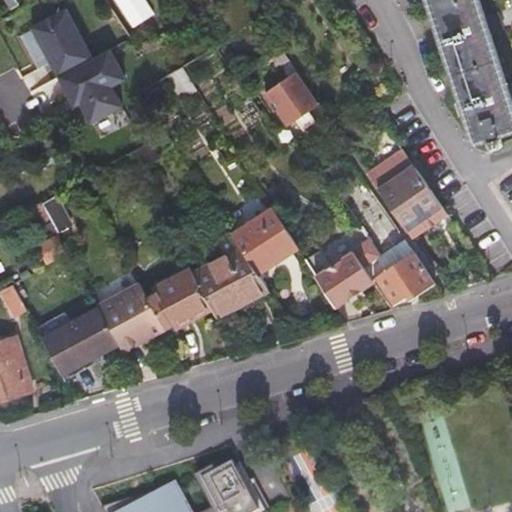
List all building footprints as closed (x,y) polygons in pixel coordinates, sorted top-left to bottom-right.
[(20,6),(15,0),(2,0),(11,12),(20,6)] [(511,109),(478,0),(430,0),(463,108),(475,147),(488,143),(492,154),(502,151),(498,140),(511,135),(511,109)] [(146,62),(129,36),(116,44),(134,73),(148,65),(146,62)] [(82,45),(64,55),(70,65),(88,54),(82,45)] [(132,84),(110,50),(78,69),(88,87),(96,82),(106,99),(132,84)] [(290,63),(282,52),(267,63),(275,72),(290,63)] [(159,82),(171,75),(182,68),(174,55),(151,69),(159,82)] [(198,91),(183,68),(182,68),(171,75),(187,99),(198,91)] [(270,102),(301,81),(296,74),(265,95),(270,102)] [(270,102),(287,127),(296,121),(303,132),(316,123),(309,113),(318,107),(301,81),(270,102)] [(129,156),(137,172),(158,160),(150,145),(129,156)] [(379,190),(408,232),(413,240),(433,227),(427,218),(442,208),(414,166),(403,150),(368,174),(379,190)] [(55,197),(41,204),(44,210),(48,218),(56,233),(71,225),(55,197)] [(44,210),(41,204),(30,210),(34,216),(44,210)] [(48,218),(44,210),(34,216),(38,224),(48,218)] [(290,234),(275,210),(233,237),(235,241),(242,251),(259,277),(300,250),(290,234)] [(402,255),(396,258),(391,251),(394,250),(373,220),(362,228),(382,258),(391,272),(377,281),(396,309),(409,299),(413,304),(437,287),(416,255),(406,261),(402,255)] [(344,237),(366,269),(382,258),(362,228),(361,227),(344,237)] [(375,283),(366,269),(344,237),(310,260),(341,306),(375,283)] [(394,250),(391,251),(396,258),(402,255),(397,248),(394,250)] [(194,277),(213,312),(218,320),(269,293),(259,277),(242,251),(194,277)] [(147,301),(163,331),(173,326),(177,332),(213,312),(194,277),(192,272),(156,292),(157,295),(147,301)] [(163,331),(147,301),(138,284),(97,307),(118,347),(121,353),(163,331)] [(26,316),(11,289),(0,295),(0,297),(12,321),(26,316)] [(118,347),(97,307),(39,339),(61,379),(118,347)] [(0,403),(26,397),(13,342),(0,344),(0,403)] [(264,511),(238,465),(193,480),(209,510),(205,511),(181,511),(169,488),(151,499),(150,495),(100,511),(264,511)]
